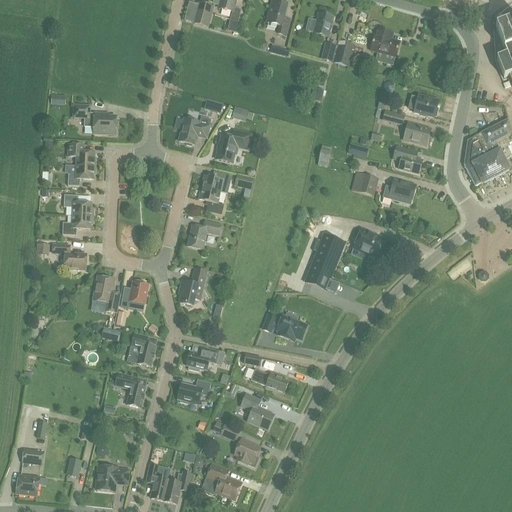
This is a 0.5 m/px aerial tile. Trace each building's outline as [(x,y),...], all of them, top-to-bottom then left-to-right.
[(214,0),(213,5),(219,6),(219,9),(232,13),(228,31),(234,33),(238,34),(241,23),(238,22),(241,11),(234,9),(236,0),(214,0)] [(502,9),(508,8),(507,0),(491,0),(494,26),(503,25),(502,9)] [(288,6),(272,2),(266,24),(280,27),(278,35),(286,37),(290,21),(285,19),(288,6)] [(208,28),(213,8),(199,4),(198,6),(189,3),(185,21),(193,24),(208,28)] [(328,38),(333,18),(319,14),(317,21),(317,22),(308,20),(305,33),(313,35),(328,38)] [(386,40),(388,33),(375,30),(373,37),(375,38),(371,52),(396,58),(400,44),(386,40)] [(339,42),(333,64),(349,69),(355,46),(339,42)] [(325,44),(321,60),(333,64),(337,47),(325,44)] [(286,50),(272,46),(271,54),(284,57),(286,50)] [(324,91),(313,88),(310,101),(322,103),(324,91)] [(51,105),(65,106),(66,98),(52,97),(51,105)] [(414,113),(434,119),(438,103),(418,98),(414,113)] [(116,134),(117,118),(105,117),(105,115),(90,114),(90,108),(74,107),(74,120),(84,120),(84,128),(94,129),(94,135),(103,136),(103,133),(116,134)] [(245,122),(248,112),(234,108),(232,118),(245,122)] [(385,112),(382,122),(388,124),(402,128),(405,117),(391,114),(385,112)] [(200,123),(184,120),(179,143),(186,144),(186,147),(192,148),(193,146),(195,147),(197,138),(207,140),(210,127),(209,127),(210,120),(208,120),(201,118),(200,123)] [(481,185),(509,171),(504,161),(511,156),(511,135),(508,121),(481,134),(481,135),(473,139),(467,142),(464,165),(475,188),(481,185)] [(427,148),(431,130),(408,124),(403,141),(427,148)] [(252,136),(234,132),(232,139),(222,136),(216,161),(233,165),(235,155),(236,156),(238,149),(249,151),(252,136)] [(350,145),(348,155),(360,158),(362,148),(350,145)] [(95,154),(82,154),(83,147),(69,146),(68,158),(76,159),(76,167),(96,168),(96,160),(94,159),(95,154)] [(318,167),(328,169),(332,149),(322,147),(318,167)] [(414,160),(410,158),(411,152),(397,149),(395,157),(402,159),(399,170),(419,176),(423,162),(414,160)] [(95,176),(96,168),(76,167),(66,167),(65,175),(69,175),(68,187),(80,188),(80,181),(93,181),(94,176),(95,176)] [(356,174),(352,191),(374,197),(379,180),(356,174)] [(204,177),(201,189),(221,194),(227,195),(230,184),(231,178),(219,175),(217,180),(204,177)] [(255,180),(238,176),(236,184),(245,186),(245,189),(252,191),(255,180)] [(117,181),(117,190),(126,191),(126,181),(117,181)] [(394,182),(391,190),(390,195),(393,196),(392,201),(410,206),(412,201),(416,188),(394,182)] [(221,194),(201,189),(199,201),(210,204),(210,207),(208,207),(206,213),(222,217),(224,206),(218,205),(221,194)] [(73,204),(78,204),(79,197),(64,196),(64,209),(73,209),(73,204)] [(92,205),(78,204),(73,204),(73,209),(73,217),(93,218),(94,210),(92,210),(92,205)] [(72,230),(77,230),(91,231),(91,226),(93,226),(93,218),(73,217),(72,225),(72,230)] [(221,227),(205,223),(203,230),(192,227),(187,248),(203,251),(207,234),(219,237),(221,227)] [(72,230),(72,225),(63,224),(62,237),(77,237),(77,230),(72,230)] [(378,261),(387,241),(362,230),(353,250),(354,250),(352,255),(358,258),(360,253),(378,261)] [(331,282),(330,281),(345,245),(324,236),(305,284),(326,292),(326,291),(327,291),(327,290),(328,288),(328,289),(328,288),(330,282),(331,283),(331,282)] [(38,246),(37,255),(49,255),(49,246),(38,246)] [(66,255),(65,270),(86,271),(87,256),(70,255),(70,247),(53,246),(53,255),(66,255)] [(277,259),(298,267),(299,263),(278,255),(277,259)] [(481,273),(478,276),(478,279),(480,282),(484,282),(487,280),(487,276),(484,273),(481,273)] [(200,302),(206,280),(194,277),(192,285),(182,283),(180,290),(183,291),(179,305),(193,308),(195,300),(200,302)] [(93,302),(107,305),(106,313),(117,315),(120,296),(112,295),(115,281),(97,278),(93,302)] [(130,303),(145,306),(148,286),(133,283),(131,296),(124,294),(121,309),(128,310),(130,303)] [(61,309),(65,314),(71,310),(67,305),(61,309)] [(116,326),(123,327),(125,314),(119,313),(116,326)] [(277,332),(278,333),(277,337),(294,343),(295,340),(301,342),(307,327),(296,322),(297,319),(287,315),(285,318),(283,317),(280,325),(275,323),(277,319),(268,316),(263,331),(271,334),(273,329),(278,331),(277,332)] [(208,330),(205,325),(200,328),(203,334),(208,330)] [(151,326),(147,332),(153,336),(157,330),(151,326)] [(101,339),(118,342),(121,333),(103,329),(101,339)] [(158,349),(157,348),(158,342),(148,339),(134,336),(131,348),(128,364),(137,366),(146,370),(153,370),(156,360),(156,357),(158,349)] [(189,353),(188,357),(186,363),(187,364),(186,367),(189,368),(188,371),(199,374),(200,371),(207,372),(209,364),(222,367),(225,355),(206,350),(193,347),(191,354),(189,353)] [(261,359),(246,356),(244,365),(260,368),(261,359)] [(255,371),(251,382),(266,388),(284,395),(288,384),(278,379),(279,377),(271,374),(270,377),(255,371)] [(121,389),(131,391),(127,406),(141,410),(143,402),(144,397),(146,389),(136,387),(138,380),(118,375),(116,384),(122,385),(121,389)] [(222,376),(219,384),(226,387),(229,379),(222,376)] [(182,385),(181,390),(179,389),(178,397),(179,397),(178,401),(180,402),(180,404),(188,406),(189,404),(198,406),(201,396),(207,397),(210,385),(198,382),(196,389),(182,385)] [(234,400),(239,389),(232,386),(229,394),(226,392),(224,396),(234,400)] [(246,396),(241,408),(252,412),(248,423),(268,432),(274,417),(257,410),(261,402),(246,396)] [(105,407),(104,413),(112,415),(113,411),(111,408),(105,407)] [(19,416),(22,430),(33,428),(29,413),(19,416)] [(210,435),(213,425),(203,422),(200,432),(210,435)] [(47,425),(40,423),(37,439),(44,441),(47,425)] [(213,432),(221,435),(225,426),(217,423),(213,432)] [(225,426),(221,435),(220,437),(236,444),(241,432),(225,425),(225,426)] [(133,428),(126,436),(132,441),(139,433),(133,428)] [(87,442),(89,431),(84,429),(81,441),(87,442)] [(260,450),(241,442),(235,455),(240,457),(238,462),(246,466),(246,465),(255,469),(259,459),(256,458),(260,450)] [(17,460),(18,447),(11,447),(9,459),(17,460)] [(25,451),(23,465),(42,467),(44,453),(25,451)] [(185,455),(183,463),(193,465),(195,457),(185,455)] [(72,461),(67,478),(77,480),(81,463),(72,461)] [(163,503),(168,481),(171,471),(160,468),(151,466),(146,484),(154,486),(151,500),(163,503)] [(212,466),(207,479),(202,491),(209,493),(215,496),(216,494),(235,501),(241,486),(226,480),(228,473),(212,466)] [(115,493),(116,483),(128,484),(129,472),(117,471),(117,469),(99,467),(96,491),(115,493)] [(177,483),(168,481),(163,503),(176,506),(180,491),(188,493),(192,475),(184,474),(183,476),(179,475),(177,483)] [(37,498),(40,479),(19,476),(16,495),(37,498)]
